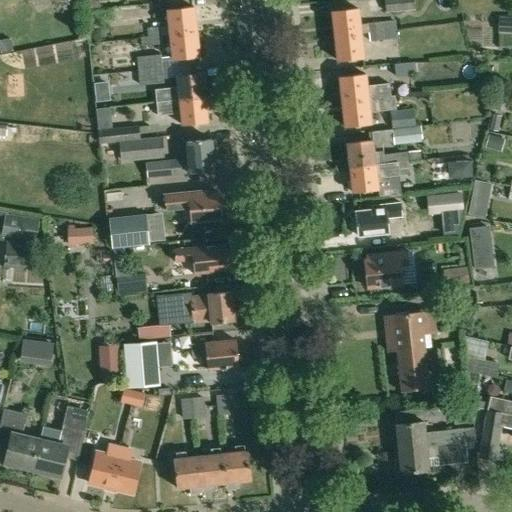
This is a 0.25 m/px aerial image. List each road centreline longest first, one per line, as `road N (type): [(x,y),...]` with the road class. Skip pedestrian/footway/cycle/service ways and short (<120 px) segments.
road 1 (secondary): [(317,511),(254,0)]
road 2 (residential): [(503,511),(466,501),(322,511)]
